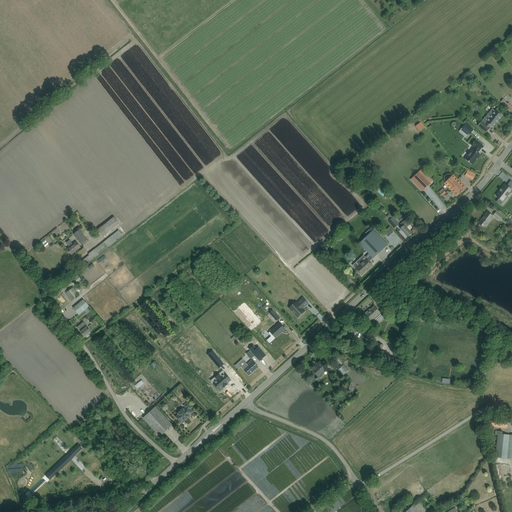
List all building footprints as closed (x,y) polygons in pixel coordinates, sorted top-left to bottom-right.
[(478,126),(486,133),(490,128),(490,127),(491,126),(493,127),(502,116),(495,111),(492,109),(490,112),(492,114),(486,122),(487,122),(485,124),(481,121),(478,126)] [(461,128),(469,135),(473,129),(466,123),(461,128)] [(467,156),(465,159),(472,165),(480,155),(478,152),(479,151),(484,146),(476,140),(471,145),(474,148),(473,149),(467,156)] [(418,178),(414,182),(420,189),(423,186),(425,188),(432,181),(421,170),(416,176),(418,178)] [(453,175),(445,184),(448,188),(452,191),(457,196),(465,187),(460,183),(457,179),(453,175)] [(504,186),(496,196),(499,198),(503,201),(510,192),(510,193),(511,193),(511,187),(511,189),(506,186),(506,187),(504,186)] [(420,195),(427,204),(432,200),(424,191),(420,195)] [(479,223),(484,228),(493,216),(487,212),(479,223)] [(119,224),(114,217),(98,229),(103,236),(119,224)] [(392,217),(388,221),(394,228),(399,224),(392,217)] [(400,229),(408,237),(412,233),(410,230),(413,228),(407,222),(400,229)] [(74,234),(81,244),(88,239),(80,229),(74,234)] [(89,255),(82,261),(86,265),(90,262),(123,236),(119,230),(92,251),(88,254),(89,255)] [(368,269),(369,269),(373,265),(369,262),(387,244),(374,230),(359,243),(369,254),(365,258),(364,256),(358,262),(360,265),(359,266),(356,262),(352,265),(355,268),(361,275),(368,269)] [(70,240),(67,243),(70,247),(67,249),(71,255),(81,247),(76,242),(73,244),(70,240)] [(302,264),(294,271),(296,274),(300,269),(305,274),(308,271),(302,264)] [(78,274),(72,279),(70,281),(75,287),(83,280),(78,274)] [(341,288),(330,276),(324,281),(327,285),(327,286),(330,290),(331,289),(335,293),(341,288)] [(79,295),(76,291),(73,288),(66,293),(72,301),(79,295)] [(296,302),(290,308),(298,317),(304,311),(302,309),(308,303),(303,298),(297,304),(296,302)] [(73,308),(79,315),(90,306),(84,299),(73,308)] [(385,306),(380,310),(382,311),(384,314),(386,316),(390,312),(385,306)] [(366,313),(364,315),(367,319),(370,322),(373,325),(384,314),(382,311),(380,313),(378,310),(374,307),(368,313),(366,313)] [(269,313),(276,321),(280,317),(273,310),(269,313)] [(84,322),(77,327),(85,336),(91,331),(87,327),(88,326),(84,322)] [(271,336),(267,340),(270,343),(275,338),(275,337),(276,338),(285,329),(280,323),(270,331),(270,332),(269,333),(271,336)] [(379,344),(374,353),(379,355),(383,346),(379,344)] [(249,349),(251,350),(246,354),(251,359),(255,355),(260,361),(266,355),(258,347),(256,349),(253,345),(249,349)] [(212,351),(208,355),(216,364),(220,360),(212,351)] [(384,354),(381,360),(389,363),(392,357),(384,354)] [(312,370),(318,376),(320,379),(323,375),(321,373),(324,371),(324,372),(328,368),(321,360),(317,364),(318,365),(312,370)] [(241,366),(249,376),(258,367),(252,361),(247,365),(245,362),(241,366)] [(336,371),(339,367),(333,361),(330,364),(336,371)] [(359,361),(357,365),(360,367),(367,370),(368,368),(369,365),(359,361)] [(153,368),(148,372),(157,384),(162,380),(153,368)] [(218,381),(215,384),(219,390),(223,387),(224,387),(224,386),(226,384),(227,385),(227,384),(227,383),(231,380),(225,374),(221,377),(220,375),(216,379),(218,381)] [(178,415),(176,417),(181,423),(184,420),(185,421),(188,418),(189,416),(193,412),(190,409),(192,408),(187,403),(184,406),(186,408),(183,410),(182,409),(179,412),(178,413),(179,414),(178,415)] [(143,418),(160,437),(172,425),(156,407),(143,418)] [(483,415),(483,418),(485,418),(484,426),(485,428),(496,430),(497,427),(506,428),(507,420),(489,419),(490,415),(483,415)] [(498,431),(498,436),(495,457),(511,459),(511,435),(502,434),(503,432),(498,431)] [(58,436),(55,439),(63,448),(67,445),(58,436)] [(83,449),(78,444),(71,451),(75,456),(83,449)] [(67,455),(45,476),(49,480),(71,459),(67,455)] [(426,511),(419,503),(415,505),(414,504),(405,511),(426,511)]
